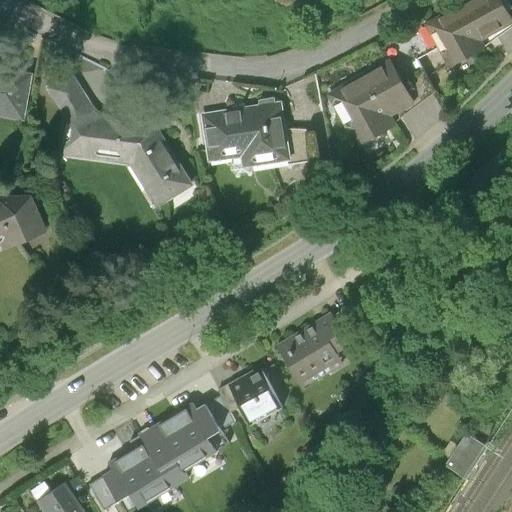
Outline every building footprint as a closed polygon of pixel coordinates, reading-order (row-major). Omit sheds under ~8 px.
[(511,19),(504,5),(501,0),(470,0),(427,24),(440,47),(450,67),(484,48),(480,40),(511,21),(511,19)] [(440,47),(427,24),(382,49),(389,61),(391,61),(413,102),(435,90),(418,59),(440,47)] [(329,95),(357,146),(395,126),(389,115),(413,102),(391,61),(389,61),(329,95)] [(27,75),(0,69),(0,115),(20,119),(27,75)] [(71,74),(49,88),(64,113),(66,115),(66,119),(61,152),(131,162),(135,164),(160,203),(192,183),(157,129),(158,124),(108,117),(96,113),(80,89),(71,74)] [(264,106),(204,115),(211,159),(232,156),(232,170),(238,175),(249,174),(254,167),(253,163),(289,158),(285,134),(281,104),(275,105),(274,100),(264,101),(264,106)] [(307,131),(285,134),(289,158),(290,164),(312,161),(307,131)] [(0,237),(12,237),(14,243),(44,230),(28,196),(7,197),(4,201),(0,201),(0,237)] [(363,300),(345,311),(361,338),(379,327),(363,300)] [(343,308),(289,340),(312,379),(353,355),(347,346),(361,338),(345,311),(343,308)] [(286,360),(274,366),(287,389),(298,383),(286,360)] [(272,362),(241,378),(252,399),(261,417),(293,401),(287,389),(274,366),(272,362)] [(241,378),(230,384),(242,405),(252,399),(241,378)] [(210,400),(149,433),(168,469),(230,436),(210,400)] [(470,431),(449,462),(468,475),(489,444),(470,431)] [(49,496),(59,511),(82,511),(91,506),(74,480),(49,496)] [(190,511),(181,494),(146,511),(190,511)]
